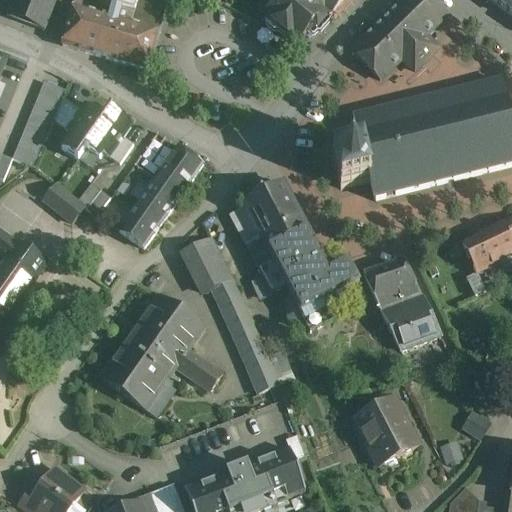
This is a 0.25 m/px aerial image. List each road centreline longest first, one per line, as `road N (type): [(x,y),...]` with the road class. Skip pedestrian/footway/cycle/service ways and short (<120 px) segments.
road 1 (residential): [(240,165),(138,272),(44,413)]
road 2 (residential): [(42,51),(240,165)]
road 3 (residential): [(379,0),(240,165)]
